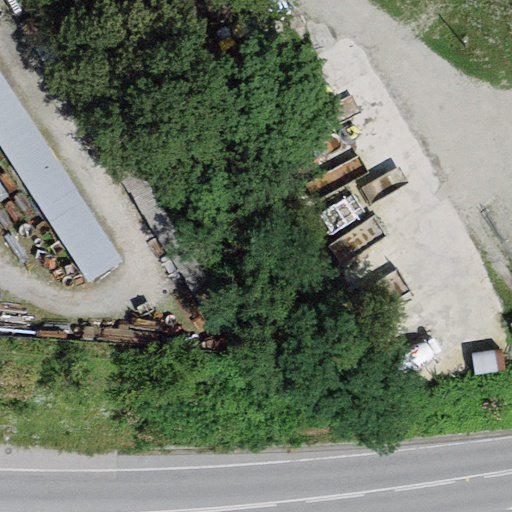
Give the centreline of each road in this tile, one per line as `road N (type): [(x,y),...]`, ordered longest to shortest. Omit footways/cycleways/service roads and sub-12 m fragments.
road 1 (primary): [(511,498),(268,486),(0,492)]
road 2 (unknown): [(309,0),(412,96),(456,107),(511,107)]
